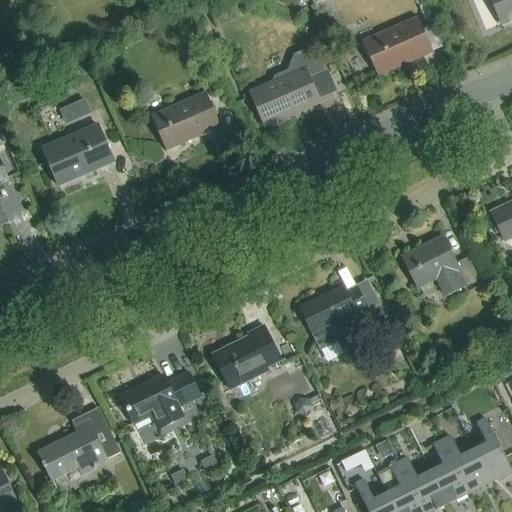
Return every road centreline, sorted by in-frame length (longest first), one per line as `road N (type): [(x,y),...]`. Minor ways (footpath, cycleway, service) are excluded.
road 1 (unclassified): [(0,422),(495,165),(506,138),(488,92)]
road 2 (unclassified): [(488,92),(83,283),(0,313)]
